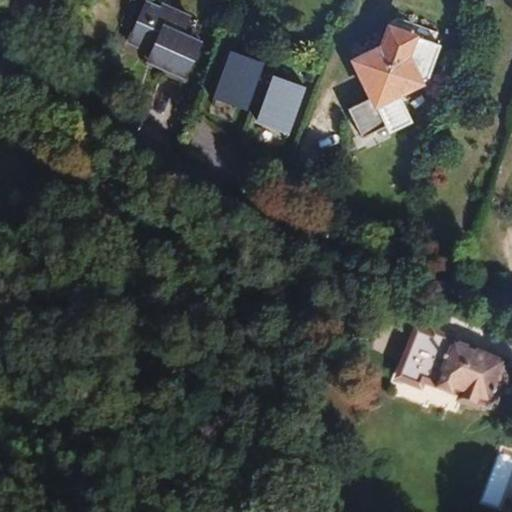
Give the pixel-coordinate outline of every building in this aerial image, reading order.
[(127,42),(150,52),(146,61),(184,78),(200,42),(182,34),(190,16),(162,4),(160,8),(146,2),(127,42)] [(377,49),(352,61),(370,99),(348,109),(362,138),(385,126),(389,133),(412,122),(399,95),(427,81),(440,46),(385,26),(377,49)] [(240,115),(257,64),(220,52),(203,103),(240,115)] [(260,75),(244,125),(284,138),(300,88),(260,75)] [(66,120),(51,146),(79,162),(94,136),(66,120)] [(415,330),(396,380),(420,389),(423,384),(459,397),(457,402),(477,410),(478,405),(489,409),(492,402),(497,404),(504,386),(508,387),(511,376),(511,370),(505,368),(507,362),(431,332),(429,335),(415,330)] [(483,503),(505,508),(511,477),(511,455),(495,452),(483,503)]
